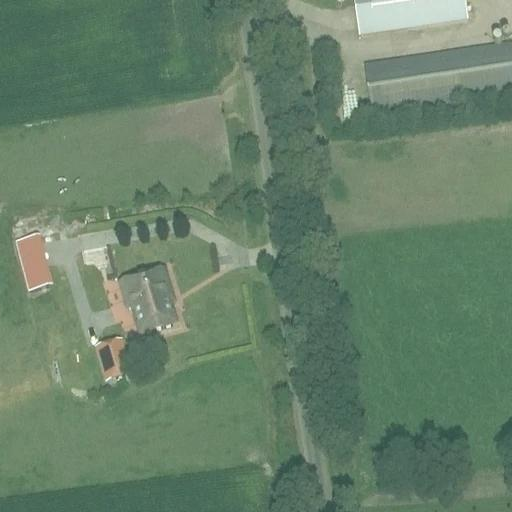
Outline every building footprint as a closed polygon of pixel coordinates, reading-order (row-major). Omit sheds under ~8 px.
[(354,0),(360,38),(467,22),(463,0),(354,0)] [(372,119),(511,99),(511,48),(365,69),(372,119)] [(40,212),(41,232),(56,232),(56,211),(40,212)] [(49,288),(37,240),(16,245),(29,293),(49,288)] [(95,266),(116,265),(115,250),(94,252),(95,266)] [(174,325),(165,298),(170,296),(161,270),(117,285),(126,311),(131,309),(140,337),(174,325)] [(120,344),(97,351),(107,384),(130,377),(120,344)]
